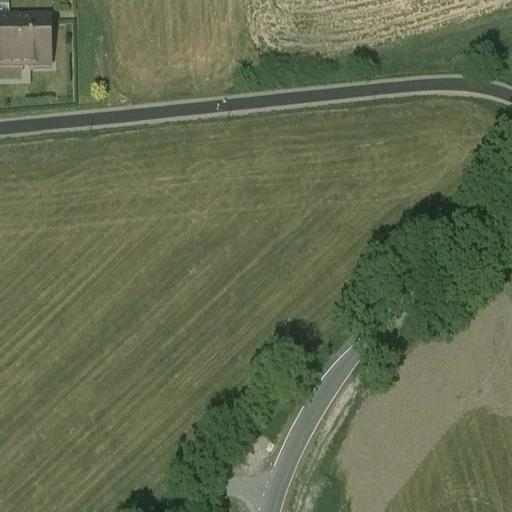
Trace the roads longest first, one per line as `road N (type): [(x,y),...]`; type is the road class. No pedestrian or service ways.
road 1 (unclassified): [(0,130),(410,88),(463,87),(511,98)]
road 2 (unclassified): [(272,494),(299,435),(359,348),(511,209)]
